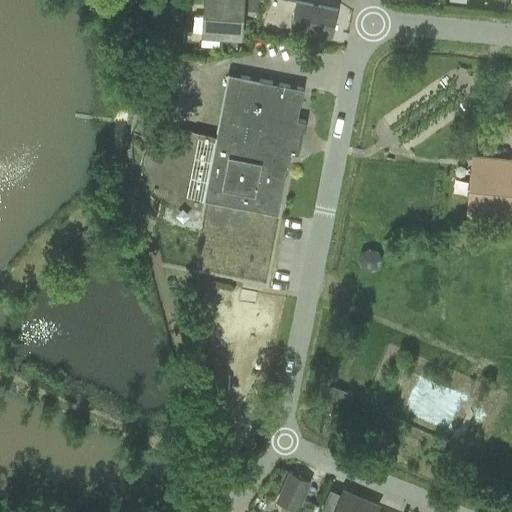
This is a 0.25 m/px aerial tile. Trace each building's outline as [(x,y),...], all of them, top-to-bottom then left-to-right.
[(207,0),(205,32),(238,35),(240,0),(207,0)] [(245,0),(245,9),(257,10),(257,0),(245,0)] [(338,9),(295,1),(290,29),(332,37),(338,9)] [(299,153),(296,152),(295,148),(295,144),(296,136),(297,132),(298,129),(300,125),(302,122),(305,122),(305,121),(296,119),(303,88),(240,76),(228,73),(216,136),(204,199),(247,207),(267,211),(279,150),(299,153)] [(511,158),(470,154),(463,225),(511,229),(511,158)] [(361,253),(357,259),(359,266),(361,270),(370,273),(379,268),(381,260),(376,251),(367,248),(361,253)] [(331,385),(320,409),(343,419),(354,394),(331,385)] [(227,482),(224,466),(209,469),(212,485),(227,482)] [(278,501),(304,511),(305,511),(310,503),(301,498),(308,484),(289,475),(278,501)] [(375,511),(378,506),(362,499),(361,501),(354,499),(355,496),(342,490),(341,493),(328,489),(318,511),(375,511)]
